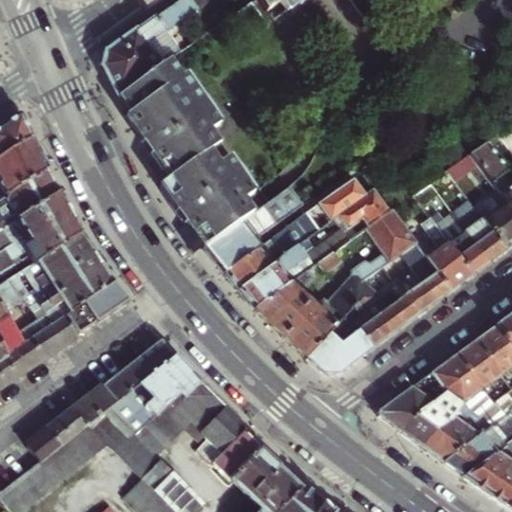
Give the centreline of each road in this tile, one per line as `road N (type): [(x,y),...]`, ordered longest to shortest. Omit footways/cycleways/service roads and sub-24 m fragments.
road 1 (tertiary): [(511,283),(316,430)]
road 2 (residential): [(180,298),(0,434)]
road 3 (primary): [(180,298),(316,430)]
road 4 (primary): [(120,214),(58,50)]
road 5 (primary): [(35,69),(120,214)]
road 6 (primary): [(440,511),(316,430)]
road 7 (primary): [(316,430),(404,511)]
